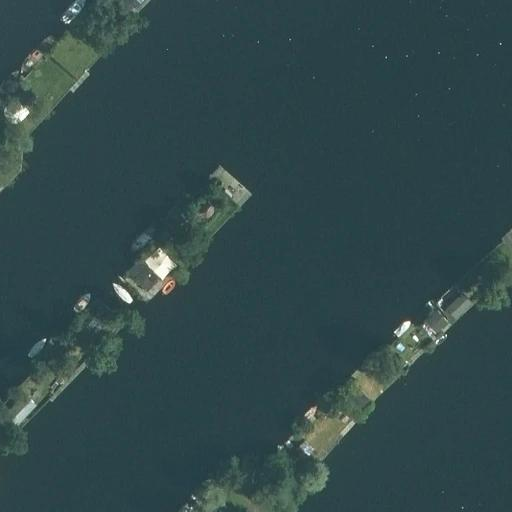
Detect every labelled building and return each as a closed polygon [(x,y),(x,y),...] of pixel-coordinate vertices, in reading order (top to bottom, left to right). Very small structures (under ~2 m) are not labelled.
[(126,0),(125,0),(120,5),(125,11),(131,5),(126,0)] [(140,257),(127,271),(147,289),(155,280),(142,268),(147,263),(140,257)] [(446,307),(443,311),(452,320),(468,306),(458,296),(446,307)] [(436,310),(428,317),(437,328),(446,320),(436,310)] [(96,311),(91,317),(100,325),(105,319),(96,311)] [(401,355),(395,361),(400,366),(406,361),(401,355)] [(355,384),(345,393),(359,407),(365,402),(365,395),(355,384)] [(24,395),(6,414),(16,424),(34,405),(24,395)] [(299,446),(283,463),(292,471),(308,454),(299,446)] [(300,464),(294,470),(302,477),(308,471),(300,464)]
